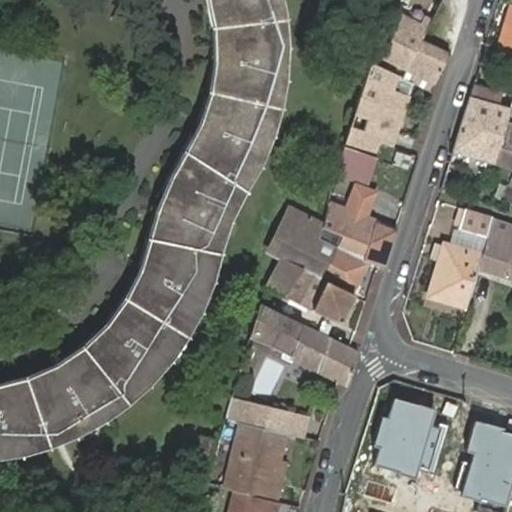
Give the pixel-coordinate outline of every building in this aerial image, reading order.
[(0,460),(2,460),(9,459),(19,458),(29,455),(37,453),(46,451),(56,448),(66,444),(76,440),(85,436),(92,432),(103,426),(110,422),(115,419),(124,413),(132,407),(141,399),(149,392),(158,384),(165,377),(171,370),(176,363),(181,357),(187,350),(190,344),(195,337),(198,331),(203,324),(207,315),(212,304),(215,298),(218,290),(220,284),(223,276),(225,269),(227,262),(228,255),(230,248),(231,240),(232,234),(234,229),(235,223),(238,216),(240,212),(242,208),(245,202),(248,196),(251,192),(256,184),(260,176),(264,167),(268,159),(272,149),(275,143),(277,136),(279,130),(282,120),(285,109),(287,99),(288,90),(289,81),(291,69),(291,63),(291,53),(291,43),(291,36),(290,27),(289,21),(288,12),(287,6),(286,1),(285,0),(209,0),(210,2),(212,7),(213,13),(214,20),(215,26),(216,34),(216,42),(216,48),(216,52),(216,57),(215,65),(215,71),(214,77),(213,82),(212,89),(211,93),(209,99),(208,105),(206,111),(203,116),(203,119),(202,122),(200,126),(199,130),(198,131),(196,134),(193,138),(190,144),(187,150),(183,156),(180,162),(177,168),(174,174),(171,183),(168,190),(165,197),(163,203),(161,209),(160,214),(158,221),(157,226),(156,230),(154,238),(153,245),(151,252),(149,259),(147,264),(145,269),(142,275),(139,282),(137,286),(134,292),(130,300),(126,305),(119,314),(107,329),(96,339),(87,347),(76,355),(67,360),(53,368),(44,372),(35,376),(25,379),(16,381),(6,384),(0,384),(0,460)] [(411,0),(398,0),(396,3),(408,9),(411,0)] [(511,4),(510,4),(496,48),(511,53),(511,4)] [(432,81),(434,82),(447,53),(421,40),(426,29),(399,16),(380,57),(405,68),(432,81)] [(396,75),(370,64),(354,116),(367,120),(363,131),(350,127),(344,145),(353,148),(375,154),(378,144),(392,148),(408,97),(391,92),(396,75)] [(432,81),(405,68),(401,78),(428,90),(432,81)] [(511,88),(511,72),(506,71),(501,85),(511,88)] [(498,95),(473,87),(459,132),(498,143),(504,124),(509,107),(495,103),(498,95)] [(452,154),(492,165),(511,170),(511,126),(504,124),(498,143),(459,132),(452,154)] [(373,160),(343,152),(337,171),(334,178),(366,187),(367,181),(373,160)] [(394,230),(327,203),(320,225),(315,241),(336,249),(368,262),(377,266),(382,268),(394,230)] [(283,260),(304,217),(291,210),(270,253),(283,260)] [(492,220),(460,210),(453,229),(486,240),(492,220)] [(315,241),(320,225),(304,217),(283,260),(269,288),(285,296),(298,269),(321,280),(336,249),(315,241)] [(511,226),(509,226),(492,220),(486,240),(481,257),(476,271),(511,282),(511,226)] [(481,257),(486,240),(453,229),(448,246),(478,256),(481,257)] [(478,256),(448,246),(444,245),(428,297),(462,307),(478,256)] [(368,262),(336,249),(321,280),(353,296),(368,262)] [(298,269),(285,296),(341,323),(353,296),(321,280),(298,269)] [(261,306),(250,337),(258,341),(339,379),(348,384),(358,352),(350,348),(276,313),(261,306)] [(274,397),(285,364),(263,357),(252,390),(274,397)] [(231,396),(224,416),(260,425),(284,432),(295,435),(304,437),(309,416),(231,396)] [(244,425),(226,486),(236,489),(268,498),(278,501),(282,485),(273,483),(278,467),(273,465),(274,460),(279,461),(287,436),(244,425)] [(288,463),(279,461),(274,460),(273,465),(278,467),(273,483),(282,485),(288,463)] [(397,502),(397,476),(379,475),(379,502),(397,502)] [(473,478),(397,476),(397,502),(450,503),(461,508),(463,511),(499,511),(511,502),(511,488),(504,477),(482,493),(473,478)] [(236,489),(228,511),(274,511),(278,501),(268,498),(236,489)] [(506,511),(511,508),(511,502),(499,511),(506,511)]
